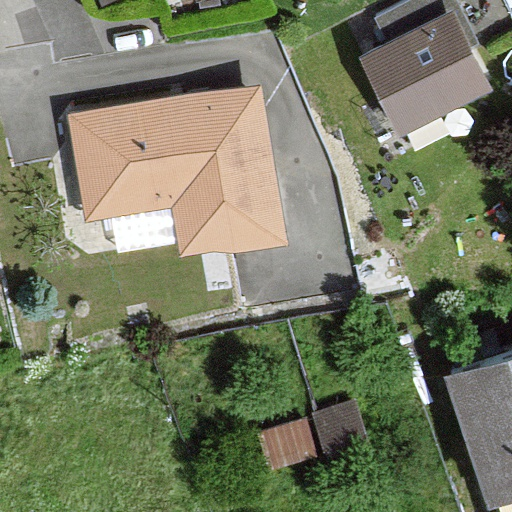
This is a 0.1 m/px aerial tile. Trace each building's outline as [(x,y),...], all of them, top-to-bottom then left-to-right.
[(494,85),(448,0),(405,0),(372,18),(385,43),(361,56),(404,134),(494,85)] [(286,238),(260,87),(70,119),(87,221),(173,207),(181,256),(286,238)] [(511,511),(511,348),(449,372),(501,511),(511,511)] [(364,444),(347,400),(312,414),(329,458),(364,444)] [(313,456),(303,419),(255,433),(266,470),(313,456)]
